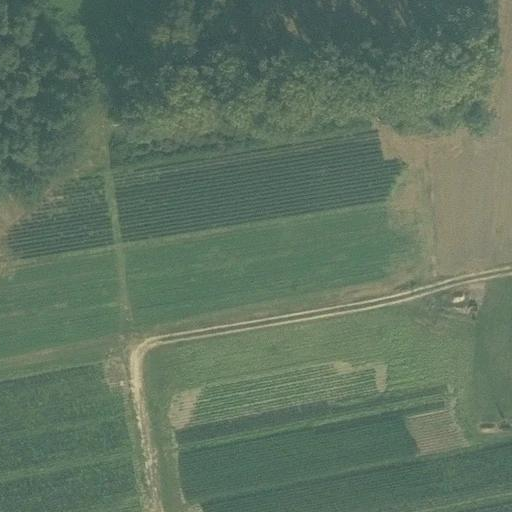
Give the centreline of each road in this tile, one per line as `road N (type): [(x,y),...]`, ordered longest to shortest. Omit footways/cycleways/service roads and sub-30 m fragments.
road 1 (track): [(156,342),(511,269)]
road 2 (track): [(0,187),(137,64),(164,0)]
